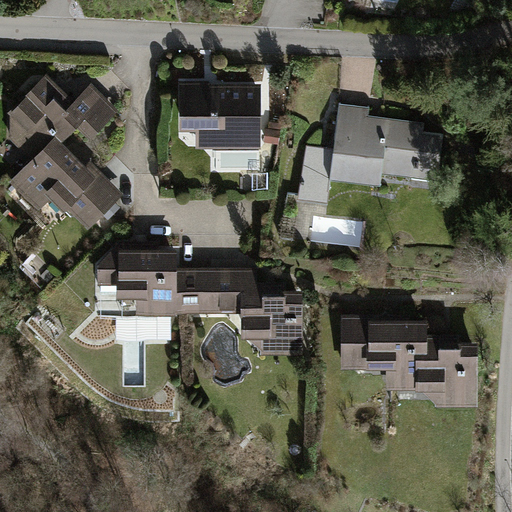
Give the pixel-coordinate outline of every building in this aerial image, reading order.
[(73,100),(46,73),(10,113),(9,137),(31,160),(9,182),(38,210),(49,198),(63,211),(66,208),(90,230),(124,193),(98,170),(95,174),(61,142),(76,126),(91,141),(120,111),(91,84),(73,100)] [(261,82),(179,82),(179,130),(196,130),(196,150),(260,149),(261,82)] [(369,105),(339,103),(334,148),(307,148),(299,199),(328,203),(331,178),(380,185),(381,175),(437,181),(442,135),(421,134),(423,123),(368,116),(369,105)] [(158,240),(120,241),(93,264),(95,284),(115,284),(116,296),(136,296),(138,315),(241,312),(241,338),(262,354),(304,355),(302,290),(287,290),(286,280),(256,282),(256,269),(180,269),(176,248),(159,249),(158,240)] [(371,314),(341,314),(342,369),(386,369),(387,389),(421,390),(436,408),(478,409),(477,341),(461,341),(461,334),(427,334),(427,320),(371,319),(371,314)]
